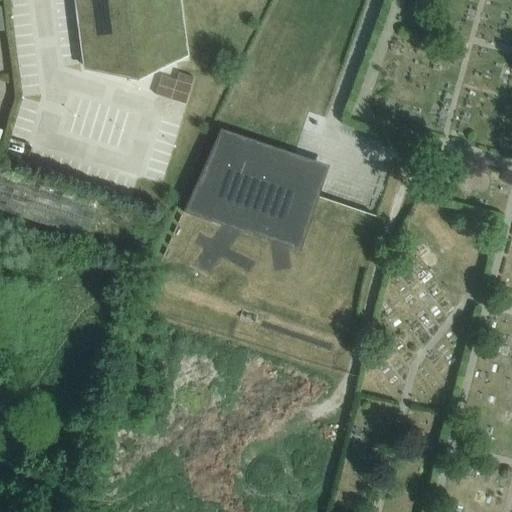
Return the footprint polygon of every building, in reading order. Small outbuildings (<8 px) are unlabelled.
[(77,0),(87,70),(99,68),(99,72),(112,70),(112,74),(124,73),(125,77),(149,74),(148,70),(160,68),(160,64),(172,63),(171,59),(184,57),(176,0),(77,0)] [(161,76),(155,95),(185,104),(194,78),(178,73),(176,80),(161,76)] [(220,128),(182,212),(210,213),(254,227),(251,235),(300,251),(318,196),(284,185),(292,158),(235,139),(220,128)] [(98,200),(0,168),(0,209),(86,237),(98,200)] [(149,248),(129,240),(121,259),(141,267),(149,248)]
